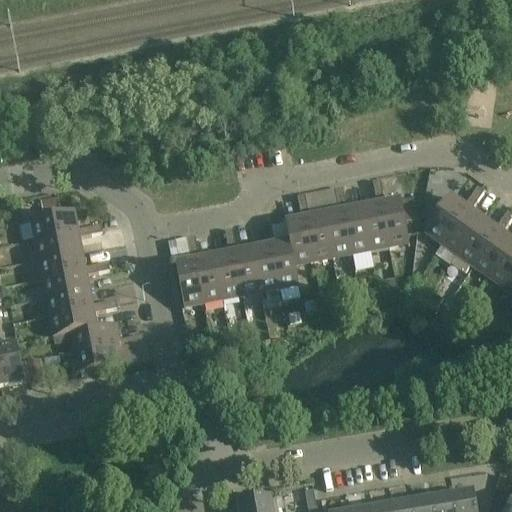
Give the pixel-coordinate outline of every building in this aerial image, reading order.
[(373,185),(376,197),(384,195),(382,184),(373,185)] [(478,189),(471,199),(478,204),(485,194),(478,189)] [(338,204),(346,203),(344,191),(336,193),(338,204)] [(378,208),(363,211),(371,255),(390,252),(381,207),(386,206),(384,195),(376,197),(378,208)] [(300,211),(308,210),(306,198),(298,200),(300,211)] [(468,211),(471,213),(478,204),(471,199),(464,209),(452,199),(425,236),(442,248),(468,211)] [(61,215),(58,201),(44,204),(47,218),(61,215)] [(340,215),(325,218),(334,263),(352,259),(344,214),(348,214),(346,203),(338,204),(340,215)] [(386,206),(381,207),(390,252),(410,248),(402,203),(386,206)] [(300,211),(302,222),(286,226),(290,245),(291,245),(296,270),(315,266),(306,222),(310,221),(308,210),(300,211)] [(348,214),(344,214),(352,259),(371,255),(363,211),(348,214)] [(471,213),(468,211),(442,248),(457,260),(484,223),(471,213)] [(511,213),(509,212),(502,221),(509,227),(511,222),(511,213)] [(91,231),(79,233),(76,217),(32,225),(35,246),(80,238),(81,241),(92,239),(91,231)] [(310,221),(306,222),(315,266),(334,263),(325,218),(310,221)] [(495,231),(484,223),(457,260),(473,271),(499,234),(503,236),(509,227),(502,221),(495,231)] [(274,237),(271,225),(263,227),(265,238),(274,237)] [(102,228),(91,231),(92,239),(104,237),(102,228)] [(235,244),(233,232),(225,234),(227,246),(235,244)] [(511,242),(503,236),(499,234),(473,271),(489,282),(511,249),(511,242)] [(267,250),(253,252),(261,298),(280,294),(271,249),(276,248),(274,237),(265,238),(267,250)] [(80,238),(35,246),(39,265),(84,256),(81,241),(80,238)] [(198,252),(196,240),(187,241),(190,253),(198,252)] [(230,257),(215,260),(224,305),(243,301),(234,256),(237,255),(235,244),(227,246),(230,257)] [(300,290),(296,270),(291,245),(290,245),(276,248),(271,249),(280,294),(300,290)] [(511,249),(489,282),(504,294),(511,282),(511,249)] [(190,253),(192,264),(176,267),(185,312),(205,308),(196,263),(200,263),(198,252),(190,253)] [(237,255),(234,256),(243,301),(261,298),(253,252),(237,255)] [(87,271),(84,256),(39,265),(42,284),(88,275),(88,279),(99,277),(98,268),(87,271)] [(200,263),(196,263),(205,308),(224,305),(215,260),(200,263)] [(109,266),(98,268),(99,277),(111,275),(109,266)] [(88,275),(42,284),(46,303),(91,294),(88,279),(88,275)] [(396,293),(395,285),(378,288),(380,296),(380,298),(397,295),(396,293)] [(94,308),(91,294),(46,303),(49,321),(95,313),(96,317),(107,315),(105,306),(94,308)] [(117,304),(105,306),(107,315),(118,313),(117,304)] [(317,312),(316,304),(305,306),(306,314),(317,312)] [(53,341),(74,338),(73,337),(98,332),(98,331),(96,317),(95,313),(49,321),(53,341)] [(118,327),(98,331),(98,332),(73,337),(74,338),(77,356),(122,347),(122,351),(134,349),(132,341),(121,343),(118,327)] [(132,341),(134,349),(145,347),(143,339),(132,341)] [(12,403),(10,392),(26,389),(17,344),(0,346),(0,357),(7,392),(2,393),(4,405),(12,403)] [(122,347),(77,356),(81,376),(125,368),(122,351),(122,347)] [(212,349),(197,352),(199,362),(214,359),(212,349)] [(42,363),(28,365),(33,389),(47,386),(42,363)] [(15,414),(12,403),(4,405),(6,416),(15,414)] [(313,511),(316,511),(313,495),(306,496),(308,511),(313,511)] [(476,511),(474,495),(453,499),(454,511),(476,511)] [(454,511),(453,499),(432,502),(433,511),(454,511)] [(239,511),(273,511),(271,501),(238,506),(239,511)] [(433,511),(432,502),(411,506),(412,511),(433,511)]
